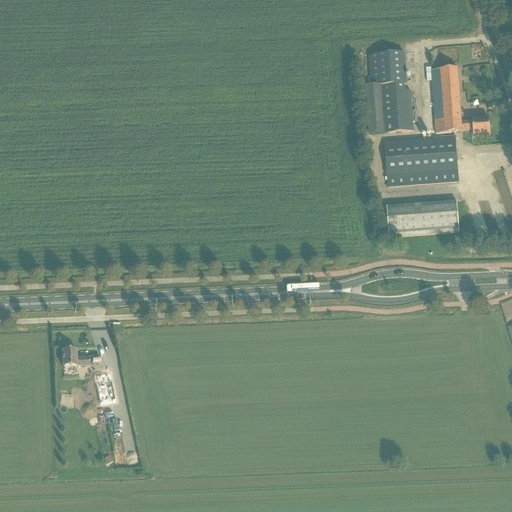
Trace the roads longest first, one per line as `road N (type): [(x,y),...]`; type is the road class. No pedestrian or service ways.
road 1 (primary): [(0,306),(336,291)]
road 2 (primary): [(511,275),(394,274),(336,291)]
road 3 (primary): [(336,291),(400,301),(447,289),(511,287)]
